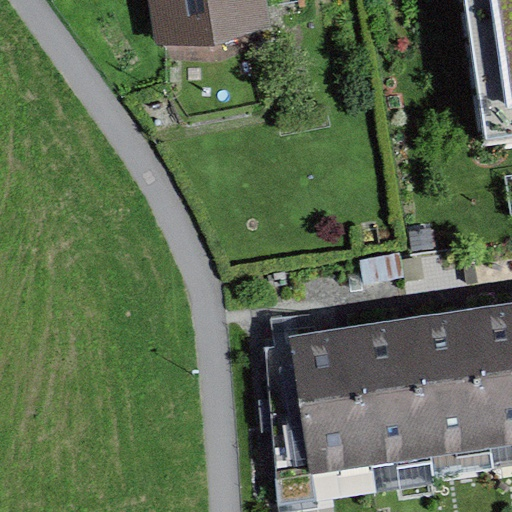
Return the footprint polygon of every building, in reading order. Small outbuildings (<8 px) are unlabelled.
[(117,0),(129,65),(261,42),(253,0),(117,0)] [(480,448),(511,443),(511,310),(460,319),(480,448)] [(427,456),(480,448),(460,319),(407,326),(427,456)] [(366,465),(427,456),(407,326),(345,336),(366,465)] [(366,465),(345,336),(283,345),(303,474),(366,465)]
